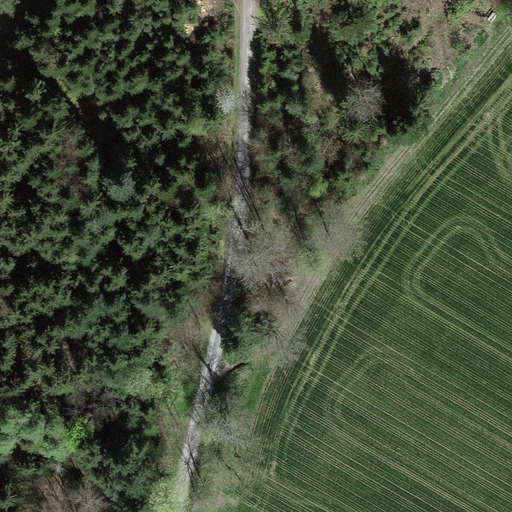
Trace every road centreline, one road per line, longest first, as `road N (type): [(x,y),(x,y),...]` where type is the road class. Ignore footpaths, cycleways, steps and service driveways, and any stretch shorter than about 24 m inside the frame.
road 1 (track): [(174,511),(209,373),(243,138),(248,0)]
road 2 (track): [(511,19),(339,230),(269,342),(209,373)]
